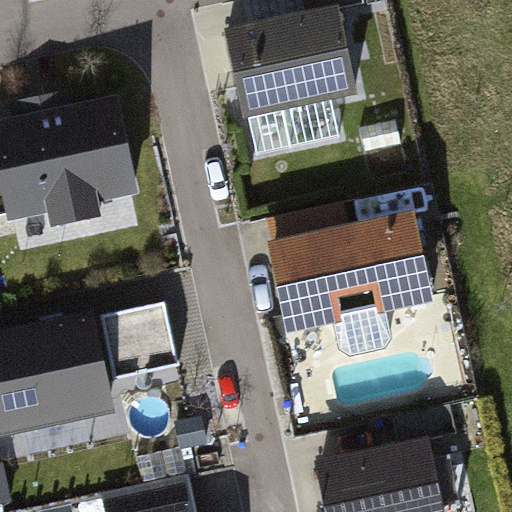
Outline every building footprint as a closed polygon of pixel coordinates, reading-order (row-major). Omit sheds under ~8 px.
[(307,0),(312,17),(344,10),(369,6),(368,0),(307,0)] [(235,33),(251,109),(288,101),(299,149),(347,138),(338,95),(361,89),(344,10),(312,17),(235,33)] [(0,120),(0,153),(13,216),(132,193),(113,98),(0,120)] [(430,304),(413,217),(274,247),(296,333),(430,304)] [(174,301),(110,313),(121,374),(185,362),(174,301)] [(0,332),(0,418),(2,429),(117,406),(98,312),(0,332)] [(328,463),(337,511),(441,511),(428,444),(328,463)]
